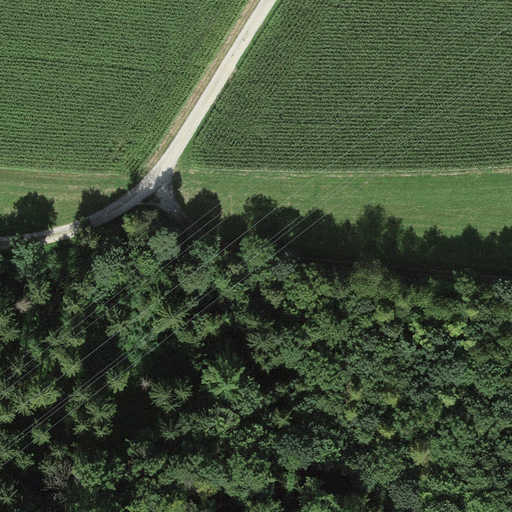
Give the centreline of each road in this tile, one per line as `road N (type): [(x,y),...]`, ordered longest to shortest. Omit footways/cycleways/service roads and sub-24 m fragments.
road 1 (track): [(0,342),(392,511)]
road 2 (track): [(511,283),(239,253),(213,244),(152,189)]
road 3 (track): [(152,189),(266,0)]
road 4 (track): [(152,189),(54,237),(0,243)]
